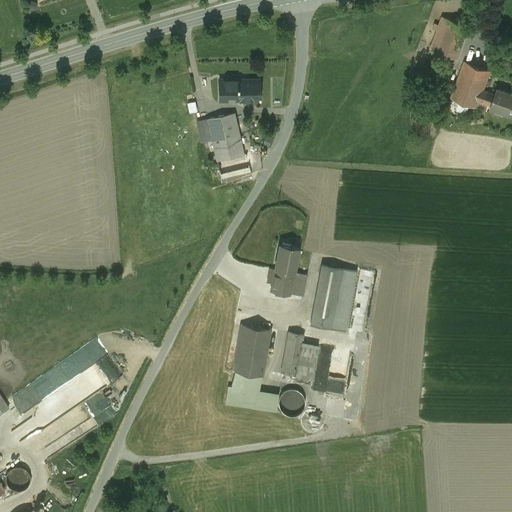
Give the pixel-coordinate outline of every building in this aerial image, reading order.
[(461,23),(442,16),(430,48),(456,58),(468,25),(461,23)] [(490,70),(464,60),(451,97),(477,106),(479,101),(483,90),(490,70)] [(243,78),(219,79),(219,100),(226,100),(226,92),(236,92),(236,99),(259,99),(259,98),(260,98),(260,96),(259,96),(259,79),(243,79),(243,78)] [(511,93),(497,88),(494,94),(490,105),(490,106),(495,108),(494,110),(503,113),(504,111),(511,113),(511,93)] [(494,94),(483,90),(479,101),(490,105),(494,94)] [(233,112),(207,118),(208,119),(212,138),(214,150),(239,144),(241,144),(233,112)] [(208,119),(197,122),(202,140),(212,138),(208,119)] [(239,144),(214,150),(216,160),(243,153),(242,153),(241,153),(239,144)] [(216,160),(221,180),(251,173),(246,152),(243,153),(216,160)] [(299,246),(279,243),(274,268),(275,268),(288,270),(294,271),(299,246)] [(356,270),(321,264),(310,323),(345,329),(356,270)] [(288,270),(275,268),(272,281),(286,283),(288,270)] [(286,283),(272,281),(271,289),(284,292),(286,283)] [(270,328),(241,324),(232,369),(262,374),(270,328)] [(312,336),(288,331),(281,370),(304,375),(312,336)] [(75,427),(81,436),(99,424),(93,415),(111,404),(101,389),(124,374),(110,353),(65,382),(89,418),(75,427)] [(319,373),(316,387),(326,389),(328,375),(319,373)] [(291,385),(288,386),(286,386),(284,387),(282,388),(281,389),(279,391),(278,393),(277,395),(276,397),(276,399),(276,401),(276,404),(276,405),(277,407),(278,408),(279,410),(280,412),(283,414),(285,415),(287,416),(290,417),(292,417),(295,416),(297,416),(298,415),(300,414),(302,412),(304,411),(305,409),(306,407),(307,405),(307,403),(307,401),(307,399),(306,397),(306,396),(305,394),(304,392),(302,390),(300,388),(298,387),(296,386),(293,385),(291,385)] [(4,401),(0,394),(0,412),(9,407),(4,401)] [(306,409),(306,424),(322,424),(322,409),(306,409)] [(22,470),(20,469),(17,470),(16,470),(14,471),(13,472),(11,473),(10,475),(9,477),(8,478),(8,480),(8,482),(8,483),(8,484),(9,486),(10,487),(10,489),(12,490),(13,491),(15,492),(16,493),(19,493),(21,493),(22,493),(24,493),(26,492),(27,491),(28,490),(29,489),(30,487),(31,485),(32,484),(32,483),(32,481),(32,479),(31,477),(31,476),(30,475),(29,473),(28,472),(26,471),(24,470),(22,470)]
